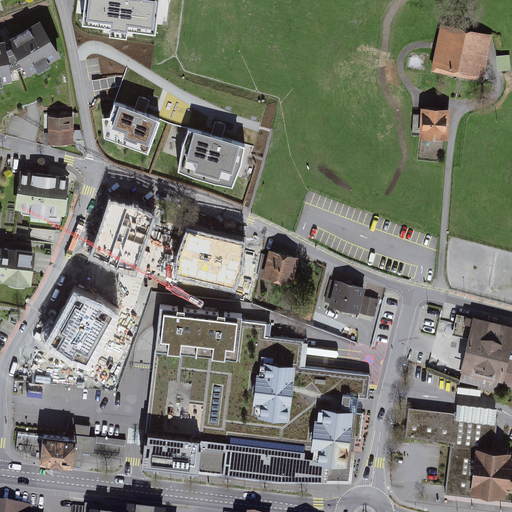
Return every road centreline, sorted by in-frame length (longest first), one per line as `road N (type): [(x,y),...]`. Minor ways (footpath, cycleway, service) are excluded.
road 1 (residential): [(413,292),(198,201),(91,168)]
road 2 (secondary): [(316,511),(0,474)]
road 3 (residential): [(0,383),(67,248),(91,168)]
road 4 (residential): [(368,492),(413,292)]
road 5 (residential): [(91,168),(58,0)]
